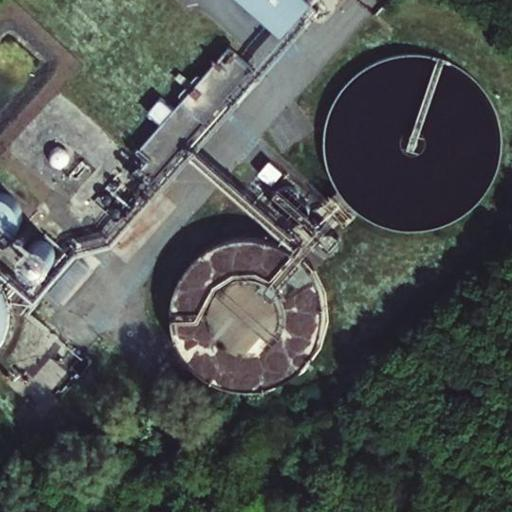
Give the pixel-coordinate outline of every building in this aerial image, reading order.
[(0,261),(41,297),(88,244),(122,236),(193,153),(302,242),(311,230),(203,140),(319,6),(312,0),(311,0),(115,226),(80,235),(45,274),(0,238),(0,261)] [(270,0),(292,18),(308,0),(270,0)] [(226,19),(207,40),(217,49),(236,27),(226,19)] [(155,151),(144,164),(155,174),(256,59),(235,40),(145,142),(155,151)] [(476,62),(471,58),(466,54),(460,52),(454,49),(449,47),(443,45),(437,44),(430,43),(424,42),(418,42),(412,43),(406,43),(399,45),(393,46),(388,48),(382,51),(376,54),(371,57),(366,61),(361,65),(357,69),(353,74),(349,78),(345,84),(342,89),(340,94),(337,100),(335,106),(334,112),(332,118),(332,124),(331,130),(331,137),(332,143),(333,149),(335,155),(336,161),(339,167),(341,172),(345,178),(348,183),(352,188),(356,192),(360,197),(365,201),(370,204),(375,208),(381,211),(386,213),(392,216),(398,217),(404,218),(410,219),(416,220),(423,220),(429,219),(435,219),(441,218),(447,216),(453,214),(459,212),(464,209),(469,205),(475,202),(479,198),(484,194),(488,189),(492,184),(495,179),(498,174),(501,168),(504,163),(506,156),(507,150),(508,144),(509,138),(509,132),(509,126),(508,120),(507,114),(506,107),(504,102),(502,96),(499,90),(496,85),(492,80),(489,75),(485,70),(480,66),(476,62)] [(69,136),(65,136),(60,138),(57,142),(56,146),(56,151),(58,155),(61,158),(65,160),(70,161),(74,159),(78,156),(80,152),(81,148),(80,143),(77,140),(74,137),(69,136)] [(9,179),(4,178),(0,178),(0,230),(4,230),(9,230),(14,228),(18,225),(22,222),(25,218),(27,214),(29,209),(29,204),(29,199),(27,194),(25,190),(22,186),(18,183),(14,180),(9,179)] [(264,226),(259,225),(253,225),(248,226),(243,226),(238,227),(233,229),(228,230),(223,232),(218,235),(214,237),(210,241),(206,244),(202,248),(198,251),(195,256),(192,260),(189,265),(187,269),(185,274),(183,279),(182,284),(181,289),(180,294),(180,300),(180,305),(181,310),(182,316),(183,321),(184,326),(186,331),(189,335),(191,339),(194,344),(197,348),(201,352),(205,356),(208,359),(213,362),(217,365),(222,368),(227,370),(231,372),(236,373),(242,374),(247,375),(252,376),(257,376),(263,375),(268,375),(273,373),(278,372),(283,370),(288,368),(292,366),(297,363),(301,360),(305,357),(309,353),(313,349),(316,345),(319,341),(321,336),(323,332),(326,327),(327,322),(329,317),(329,311),(330,306),(330,301),(330,296),(330,290),(329,285),(328,280),(326,275),(324,270),(322,266),(319,261),(316,257),(313,252),(310,249),(306,245),(302,242),(298,239),(293,236),(289,233),(284,231),(279,229),(274,227),(269,226),(264,226)] [(52,230),(47,230),(43,231),(39,233),(36,236),(34,240),(33,245),(33,249),(35,253),(38,257),(41,259),(46,261),(50,261),(55,260),(58,258),(62,255),(64,251),(64,246),(64,242),(62,238),(60,234),(56,231),(52,230)] [(0,347),(2,345),(5,342),(8,339),(10,335),(12,332),(14,329),(15,325),(17,321),(18,317),(18,313),(19,309),(19,305),(19,301),(19,297),(18,293),(17,289),(16,286),(14,282),(13,278),(10,274),(8,271),(6,268),(3,265),(0,262),(0,347)]
